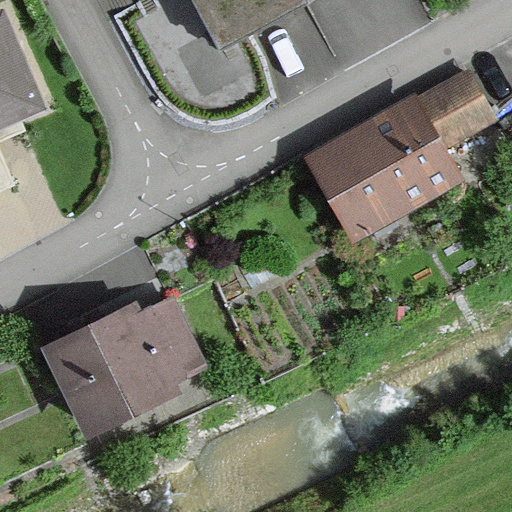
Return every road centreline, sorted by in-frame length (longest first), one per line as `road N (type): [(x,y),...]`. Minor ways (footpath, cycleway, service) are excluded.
road 1 (residential): [(169,196),(511,19)]
road 2 (residential): [(60,0),(169,196)]
road 3 (residential): [(0,287),(169,196)]
